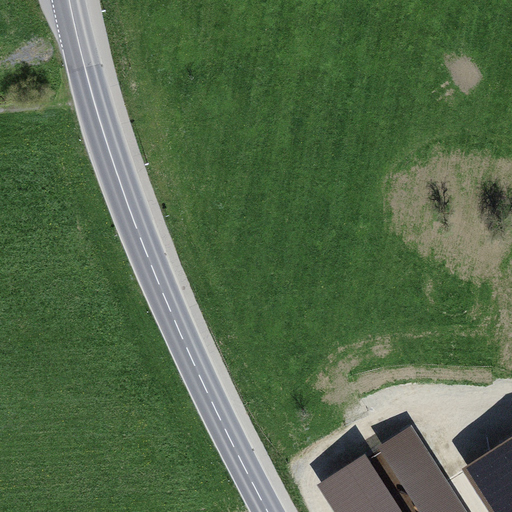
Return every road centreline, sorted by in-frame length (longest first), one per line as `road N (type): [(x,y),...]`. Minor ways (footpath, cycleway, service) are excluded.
road 1 (secondary): [(269,511),(147,257),(93,102),(69,0)]
road 2 (unknown): [(481,511),(441,429),(352,429)]
